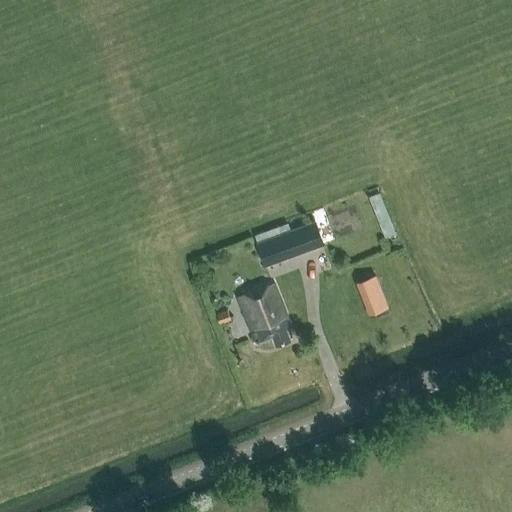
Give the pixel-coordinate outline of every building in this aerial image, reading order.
[(376,211),(385,234),(394,230),(385,208),(376,211)] [(314,221),(256,242),(264,265),(323,244),(314,221)] [(404,272),(399,260),(391,263),(396,276),(404,272)] [(274,286),(241,299),(259,344),(273,339),(276,347),(290,342),(286,332),(291,330),(274,286)] [(215,314),(219,323),(230,319),(227,309),(215,314)]
